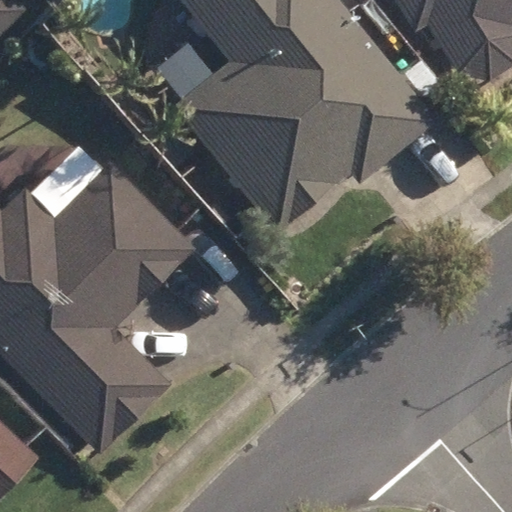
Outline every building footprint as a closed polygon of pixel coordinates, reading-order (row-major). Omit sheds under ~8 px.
[(0,0),(0,39),(26,15),(10,0),(0,0)] [(174,106),(279,234),(350,174),(357,183),(433,120),(333,0),(177,0),(228,61),(174,106)] [(469,79),(506,88),(511,84),(511,0),(403,0),(428,38),(439,32),(469,79)] [(401,75),(420,99),(436,86),(417,62),(401,75)] [(0,357),(100,457),(170,386),(119,335),(197,255),(112,169),(102,178),(80,157),(31,205),(24,197),(2,219),(0,216),(0,357)] [(0,505),(38,467),(0,429),(0,505)]
